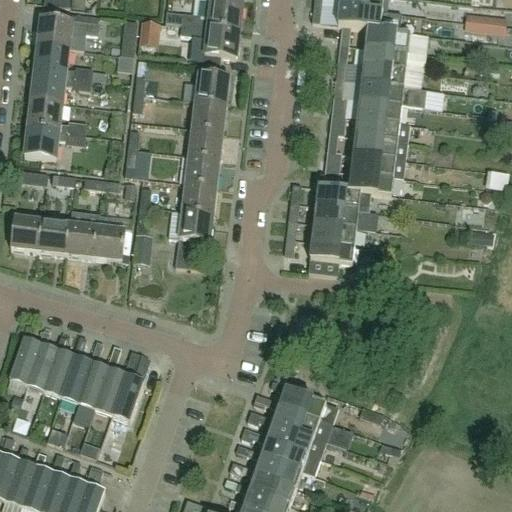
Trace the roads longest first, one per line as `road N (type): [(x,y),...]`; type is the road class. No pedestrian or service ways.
road 1 (residential): [(192,352),(227,362),(255,197),(276,170),(290,48),(281,0)]
road 2 (residential): [(192,352),(12,297)]
road 3 (residential): [(136,511),(192,352)]
